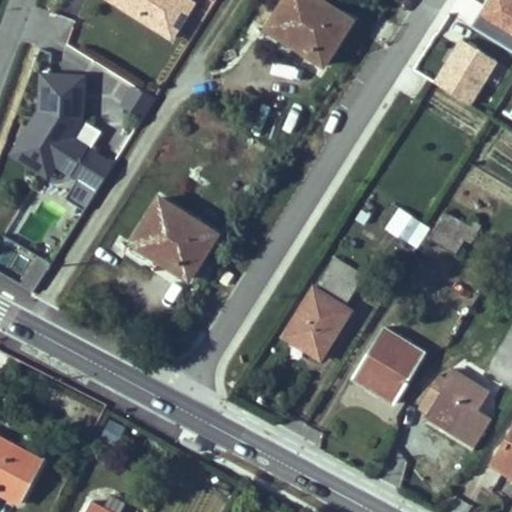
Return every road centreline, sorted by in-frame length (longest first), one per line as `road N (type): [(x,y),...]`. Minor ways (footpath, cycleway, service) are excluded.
road 1 (residential): [(177,407),(433,0)]
road 2 (secondary): [(373,511),(177,407)]
road 3 (secondary): [(177,407),(0,312)]
